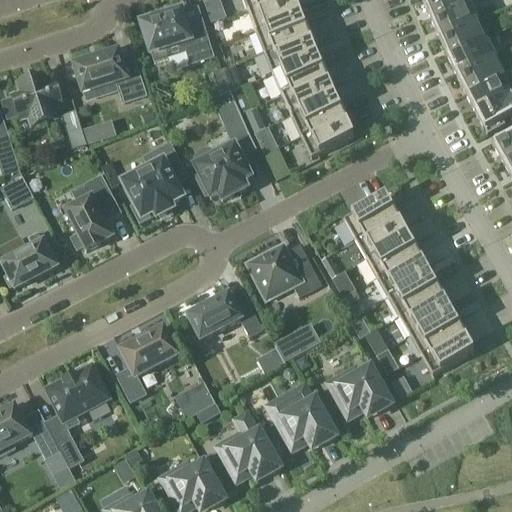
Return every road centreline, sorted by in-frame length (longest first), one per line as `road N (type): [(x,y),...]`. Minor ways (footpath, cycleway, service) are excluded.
road 1 (residential): [(298,511),(511,391)]
road 2 (residential): [(215,247),(427,137)]
road 3 (residential): [(215,247),(172,239),(0,330)]
road 4 (residential): [(0,385),(202,282)]
road 5 (residential): [(511,285),(427,137)]
road 6 (residential): [(427,137),(371,0)]
road 7 (residential): [(0,63),(82,36),(120,2)]
